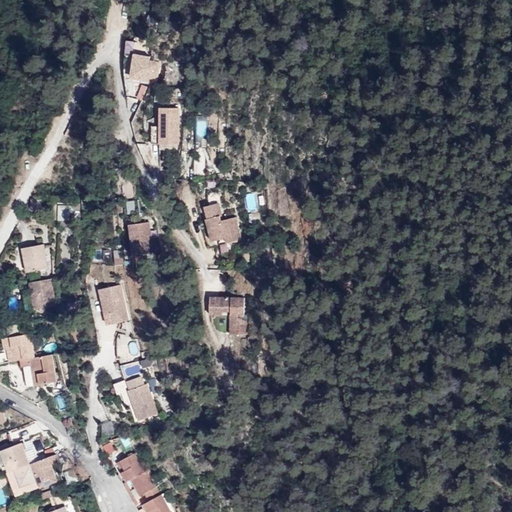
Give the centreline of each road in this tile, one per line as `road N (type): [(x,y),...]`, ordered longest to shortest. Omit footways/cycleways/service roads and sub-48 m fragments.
road 1 (residential): [(0,240),(90,66),(104,58),(116,66),(133,148),(202,259)]
road 2 (residential): [(0,392),(77,448),(119,507)]
